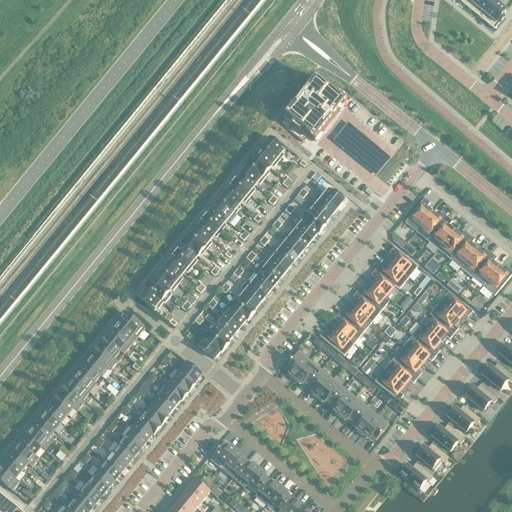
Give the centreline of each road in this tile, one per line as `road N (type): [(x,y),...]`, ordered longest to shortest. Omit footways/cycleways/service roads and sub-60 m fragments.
road 1 (secondary): [(239,86),(0,376)]
road 2 (residential): [(418,170),(270,349),(261,374)]
road 3 (residential): [(36,506),(173,339)]
road 4 (residential): [(173,339),(309,172)]
road 5 (residential): [(375,465),(393,458),(511,313)]
road 6 (residential): [(436,146),(290,25)]
road 7 (residential): [(223,420),(337,511)]
road 8 (residential): [(375,465),(261,374)]
road 9 (residential): [(485,98),(429,54),(416,31),(417,0)]
road 10 (residential): [(223,420),(203,431),(137,511)]
road 11 (residential): [(511,248),(418,170)]
